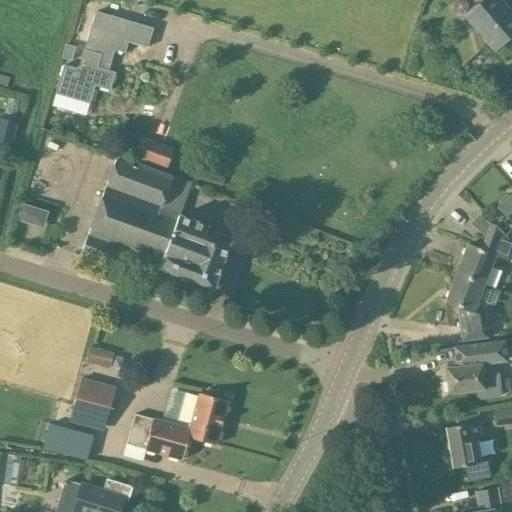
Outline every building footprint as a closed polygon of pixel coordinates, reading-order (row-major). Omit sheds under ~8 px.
[(495,49),(511,34),(511,14),(499,0),(473,0),(479,6),(467,17),(495,49)] [(111,48),(126,53),(129,43),(148,48),(154,29),(96,12),(80,67),(78,67),(78,69),(64,65),(56,94),(90,104),(95,86),(110,90),(115,73),(105,69),(111,48)] [(72,61),(75,47),(66,44),(62,58),(72,61)] [(0,140),(12,144),(18,123),(0,117),(0,140)] [(162,147),(141,139),(135,156),(167,168),(174,151),(162,147)] [(209,227),(180,217),(192,182),(173,176),(172,179),(138,167),(137,168),(115,160),(80,257),(154,284),(160,268),(213,288),(231,239),(208,231),(209,227)] [(498,208),(511,224),(511,195),(510,198),(507,195),(498,203),(501,206),(498,208)] [(20,218),(41,225),(45,213),(23,207),(20,218)] [(467,246),(457,274),(494,288),(500,271),(492,268),(496,256),(510,262),(511,254),(511,242),(498,227),(490,224),(480,251),(467,246)] [(494,288),(457,274),(446,302),(459,307),(462,341),(488,338),(485,311),(494,288)] [(90,343),(85,362),(108,369),(113,351),(90,343)] [(493,370),(492,364),(503,363),(501,345),(453,350),(455,368),(445,369),(448,394),(475,391),(476,395),(480,399),(496,397),(499,393),(497,374),(493,370)] [(98,383),(81,379),(70,417),(105,427),(110,408),(93,403),(98,383)] [(187,394),(178,426),(190,429),(188,437),(189,438),(216,445),(228,401),(199,393),(198,397),(187,394)] [(496,422),(511,421),(511,408),(496,409),(496,422)] [(182,460),(189,438),(188,437),(190,429),(178,426),(135,414),(126,444),(182,460)] [(453,468),(465,466),(467,480),(490,476),(488,461),(475,463),(471,437),(483,435),(480,415),(457,419),(459,426),(446,428),(453,468)] [(43,451),(88,456),(91,430),(46,425),(43,451)] [(119,511),(124,499),(127,500),(131,487),(107,480),(104,491),(82,484),(81,486),(66,481),(56,511),(119,511)] [(511,482),(501,484),(504,503),(511,501),(511,482)] [(500,511),(496,489),(478,493),(481,511),(500,511)]
